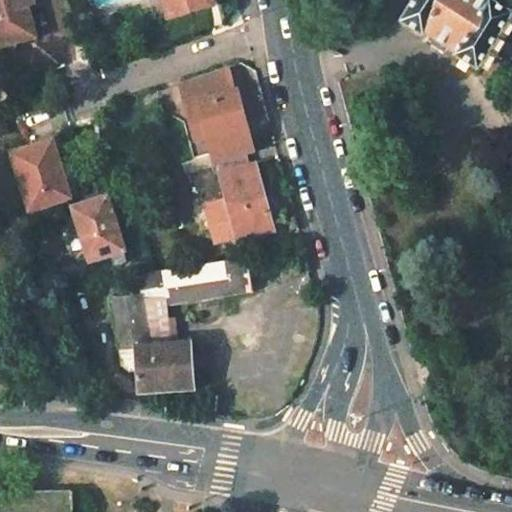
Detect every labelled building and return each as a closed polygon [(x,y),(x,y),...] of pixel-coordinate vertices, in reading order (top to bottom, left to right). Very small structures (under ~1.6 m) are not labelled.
[(0,0),(0,45),(36,36),(27,6),(28,5),(26,0),(0,0)] [(165,0),(169,12),(199,3),(197,0),(165,0)] [(413,0),(401,21),(424,36),(425,34),(456,53),(455,55),(478,70),(511,13),(511,12),(491,0),(488,0),(487,2),(484,0),(413,0)] [(236,92),(199,103),(214,159),(246,150),(252,149),(236,92)] [(52,141),(12,154),(30,211),(70,198),(52,141)] [(246,150),(216,161),(220,174),(250,166),(246,150)] [(250,166),(220,174),(238,241),(274,231),(255,164),(250,166)] [(107,197),(73,207),(90,261),(124,250),(107,197)] [(281,254),(249,259),(252,282),(285,277),(281,254)] [(169,343),(167,306),(254,292),(252,282),(249,259),(132,277),(133,282),(135,296),(110,300),(105,301),(118,348),(135,347),(137,371),(138,393),(147,392),(196,389),(192,342),(169,343)] [(133,282),(108,286),(110,300),(135,296),(133,282)] [(87,292),(61,296),(64,313),(89,309),(87,292)] [(118,348),(120,365),(128,372),(137,371),(135,347),(118,348)] [(425,355),(414,358),(422,391),(434,388),(425,355)]
